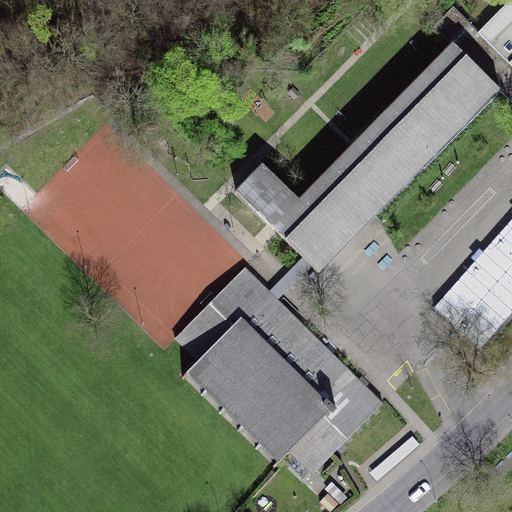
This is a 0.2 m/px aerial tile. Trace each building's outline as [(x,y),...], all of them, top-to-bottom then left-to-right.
[(511,0),(478,35),(511,68),(511,0)] [(453,10),(434,30),(453,49),(500,95),(511,107),(511,68),(478,35),(453,10)] [(500,95),(453,49),(297,206),(261,171),(234,199),(298,262),(306,271),(316,280),(419,177),(500,95)] [(511,218),(434,307),(479,347),(511,309),(511,218)] [(298,262),(268,292),(278,301),(306,271),(298,262)] [(278,301),(268,292),(245,268),(176,338),(199,361),(182,378),(273,469),(292,450),(314,472),(312,474),(312,475),(382,404),(382,403),(381,403),(329,352),(278,301)] [(413,436),(370,473),(377,481),(420,445),(413,436)] [(327,497),(319,506),(325,511),(333,511),(338,507),(327,497)]
